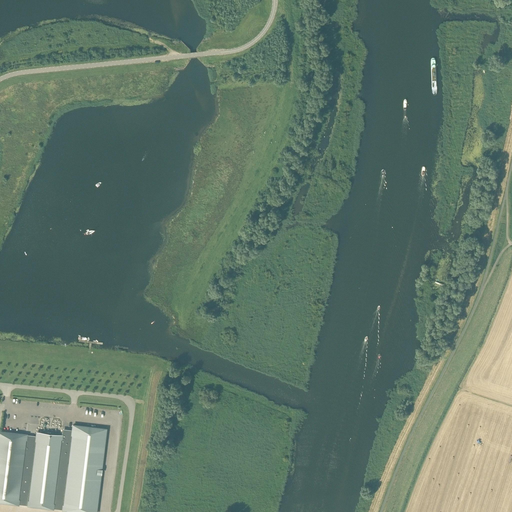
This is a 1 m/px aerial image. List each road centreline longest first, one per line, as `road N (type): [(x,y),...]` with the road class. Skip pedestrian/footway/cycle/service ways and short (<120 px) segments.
road 1 (unclassified): [(0,79),(236,50),(267,27),(274,0)]
road 2 (unclassified): [(116,511),(128,400),(0,385)]
